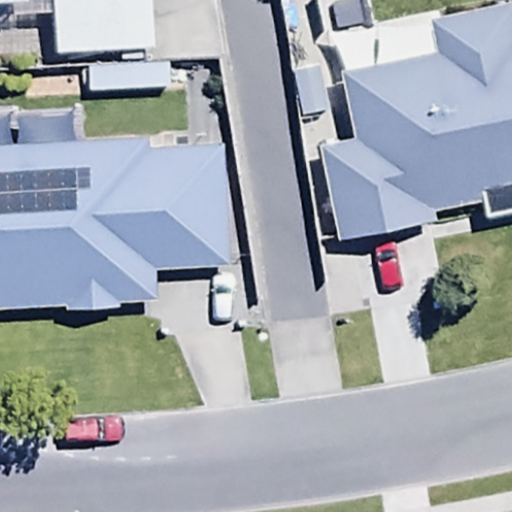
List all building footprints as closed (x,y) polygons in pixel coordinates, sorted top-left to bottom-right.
[(0,0),(0,19),(42,19),(41,0),(0,0)] [(159,0),(59,0),(60,66),(161,65),(159,0)] [(443,70),(349,86),(359,154),(326,159),(339,257),(436,243),(432,215),(511,199),(511,21),(437,36),(443,70)] [(175,74),(89,78),(91,105),(176,101),(175,74)] [(0,326),(121,323),(121,316),(159,315),(158,281),(235,278),(232,161),(155,163),(155,154),(0,158),(0,326)]
